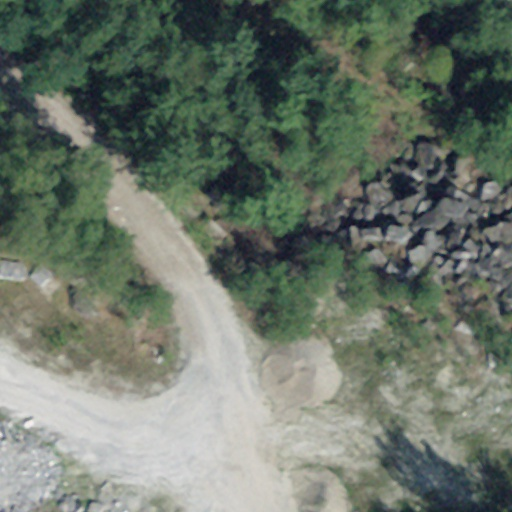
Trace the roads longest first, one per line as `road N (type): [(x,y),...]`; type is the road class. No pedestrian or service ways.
road 1 (track): [(0,75),(189,289),(207,368),(137,479)]
road 2 (track): [(207,368),(312,401),(408,447)]
road 3 (track): [(137,479),(0,375)]
